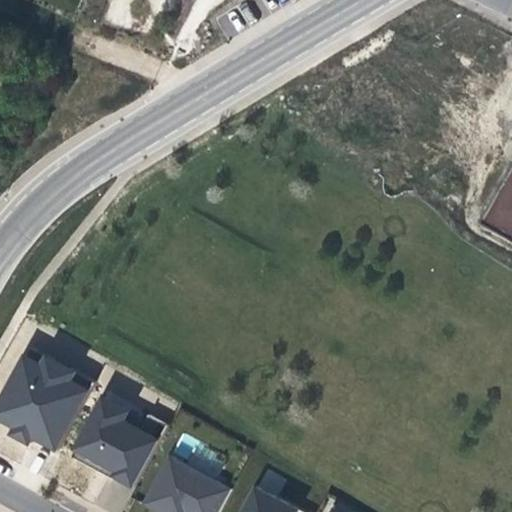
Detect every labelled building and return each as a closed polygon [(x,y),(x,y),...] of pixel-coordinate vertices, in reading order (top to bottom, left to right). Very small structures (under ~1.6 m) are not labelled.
[(511,71),(440,195),(511,236),(511,71)] [(96,379),(32,347),(0,409),(0,411),(22,423),(18,431),(27,436),(34,439),(36,435),(61,448),(96,379)] [(118,475),(137,486),(171,424),(151,413),(143,429),(126,419),(132,410),(107,396),(74,456),(99,470),(104,461),(120,470),(118,474),(118,475)] [(219,511),(233,489),(171,455),(145,504),(160,511),(219,511)] [(108,475),(116,479),(118,475),(118,474),(120,470),(104,461),(99,470),(108,475)] [(304,511),(258,486),(243,511),(304,511)]
